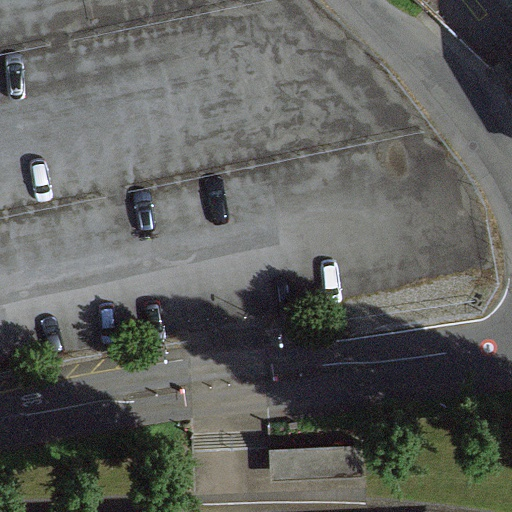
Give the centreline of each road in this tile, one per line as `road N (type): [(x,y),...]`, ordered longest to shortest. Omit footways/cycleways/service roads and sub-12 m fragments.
road 1 (unclassified): [(511,341),(0,414)]
road 2 (unknown): [(0,298),(401,232)]
road 3 (unknown): [(0,143),(258,87)]
road 4 (residential): [(358,0),(457,92),(511,179)]
